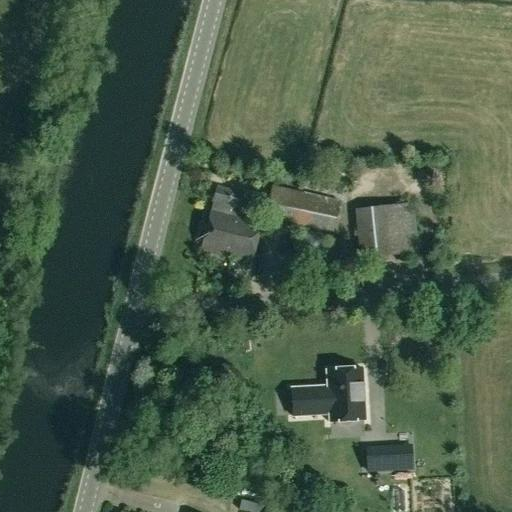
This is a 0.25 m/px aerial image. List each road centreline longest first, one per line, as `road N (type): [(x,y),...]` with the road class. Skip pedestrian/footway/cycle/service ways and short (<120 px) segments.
road 1 (unclassified): [(133,312),(511,278)]
road 2 (tertiary): [(133,312),(214,0)]
road 3 (tertiary): [(85,511),(133,312)]
